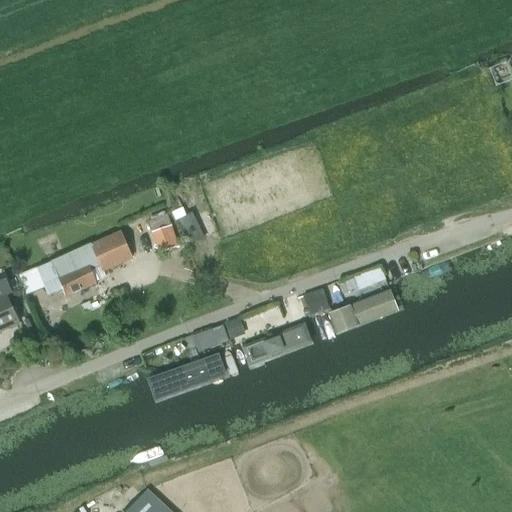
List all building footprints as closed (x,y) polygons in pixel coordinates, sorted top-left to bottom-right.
[(153,235),(160,254),(179,247),(172,229),(153,235)] [(78,252),(19,277),(28,297),(45,289),(41,281),(56,275),(61,288),(65,297),(96,284),(92,273),(100,269),(102,273),(134,259),(122,233),(78,252)] [(329,308),(323,290),(304,297),(310,314),(329,308)] [(390,293),(326,316),(335,340),(399,317),(390,293)] [(0,334),(20,325),(6,295),(0,297),(0,334)] [(211,329),(218,348),(230,344),(223,325),(211,329)] [(306,325),(240,349),(248,371),(314,347),(306,325)] [(221,355),(155,377),(161,395),(227,372),(221,355)] [(167,511),(146,492),(126,511),(167,511)]
